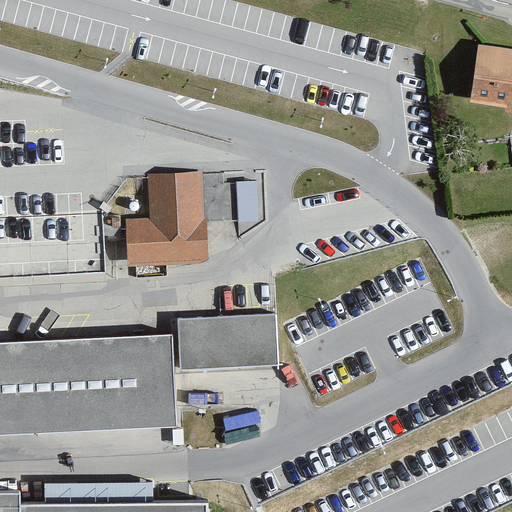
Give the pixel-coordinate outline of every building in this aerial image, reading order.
[(511,52),(478,47),(470,106),(506,111),(504,117),(511,118),(511,52)] [(199,172),(143,175),(145,216),(120,217),(122,259),(203,255),(199,172)] [(261,178),(242,179),(243,217),(262,217),(261,178)] [(196,315),(178,316),(181,363),(279,358),(277,310),(196,315)] [(172,328),(0,336),(0,424),(178,416),(172,328)] [(0,511),(9,511),(9,494),(0,493),(0,511)] [(209,511),(209,494),(9,494),(9,511),(209,511)]
